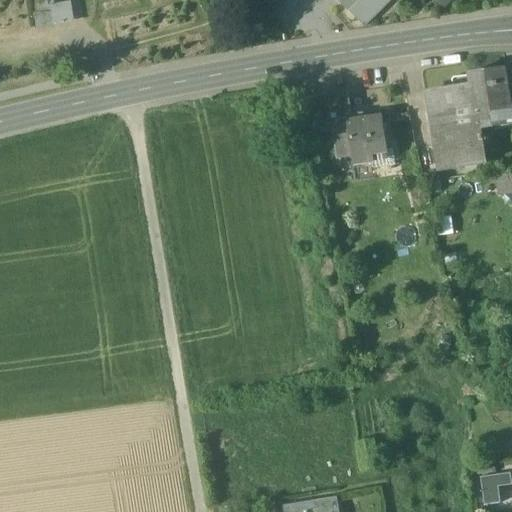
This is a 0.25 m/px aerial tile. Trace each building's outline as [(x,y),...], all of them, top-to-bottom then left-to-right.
[(33,0),(37,27),(76,23),(74,1),(57,3),(56,0),(33,0)] [(336,0),(362,26),(390,0),(336,0)] [(469,76),(454,78),(452,81),(453,90),(426,94),(432,132),(460,128),(466,165),(488,162),(482,126),(511,121),(511,105),(506,69),(468,75),(469,76)] [(382,117),(352,122),(348,93),(322,97),(323,100),(328,131),(334,131),(338,159),(353,157),(354,165),(372,162),(373,162),(372,154),(387,152),(387,151),(382,117)] [(323,100),(309,102),(315,133),(328,131),(323,100)] [(306,112),(295,114),(299,136),(310,134),(306,112)] [(460,128),(432,132),(438,170),(466,165),(460,128)] [(387,152),(372,154),(373,162),(372,162),(373,169),(396,166),(393,150),(387,151),(387,152)] [(456,248),(446,250),(449,262),(459,260),(456,248)] [(374,443),(359,445),(363,471),(378,468),(374,443)] [(511,475),(483,479),(487,507),(502,505),(500,490),(511,488),(511,475)] [(331,511),(330,501),(288,509),(288,511),(331,511)]
